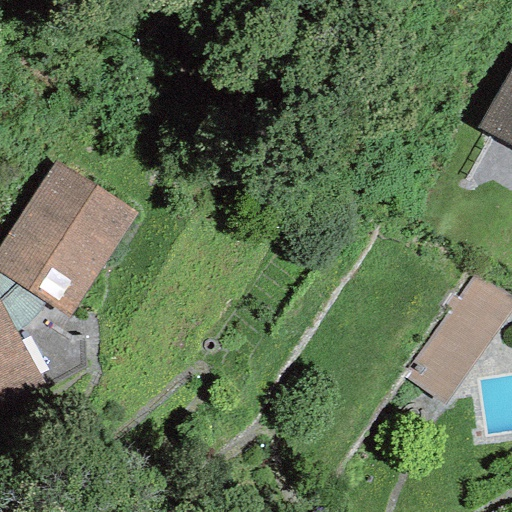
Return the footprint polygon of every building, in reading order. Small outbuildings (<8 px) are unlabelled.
[(511,65),(476,128),(511,147),(511,65)] [(54,161),(0,244),(0,273),(45,304),(67,318),(135,213),(54,161)] [(36,314),(45,304),(0,273),(0,306),(14,333),(22,328),(29,323),(36,314)] [(400,377),(443,406),(511,305),(511,301),(471,273),(400,377)] [(0,306),(0,405),(41,384),(14,333),(0,306)]
